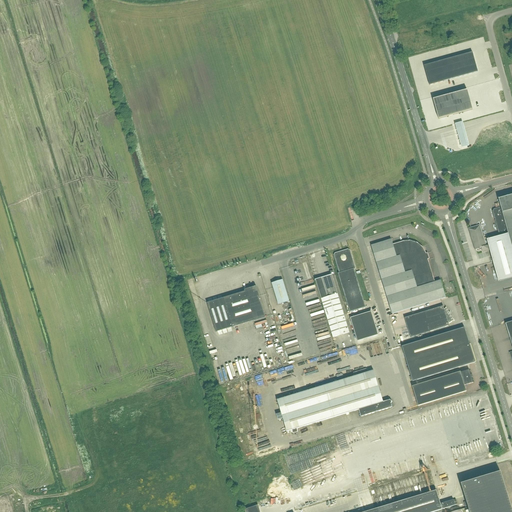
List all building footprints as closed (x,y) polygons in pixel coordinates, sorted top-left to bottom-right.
[(472,53),(424,66),(429,86),(478,72),(472,53)] [(438,99),(433,100),(436,109),(438,119),(473,110),(467,90),(438,98),(438,99)] [(463,122),(455,124),(456,127),(459,140),(461,148),(469,146),(467,138),(463,125),(463,123),(463,122)] [(499,235),(501,236),(508,234),(511,248),(511,195),(498,199),(501,208),(494,209),(492,212),(499,235)] [(488,251),(489,249),(488,247),(487,246),(486,246),(480,227),(478,226),(470,229),(469,230),(474,248),(475,248),(476,250),(478,249),(480,250),(482,250),(482,251),(484,252),(488,251)] [(371,246),(392,314),(446,298),(440,280),(433,283),(424,254),(421,249),(416,245),(410,243),(403,243),(393,246),(393,244),(391,240),(371,246)] [(348,250),(344,251),(335,254),(334,255),(339,273),(338,274),(349,312),(366,307),(354,270),(355,268),(350,251),(348,250)] [(321,299),(333,338),(349,333),(337,294),(332,276),(332,275),(330,275),(330,276),(327,277),(322,278),(328,297),(321,299)] [(278,305),(289,301),(283,280),(272,284),(278,305)] [(245,292),(207,303),(216,332),(265,317),(260,300),(260,299),(259,297),(256,286),(244,290),(245,292)] [(410,338),(430,332),(449,326),(448,324),(454,321),(446,308),(445,308),(446,308),(444,309),(443,306),(405,318),(410,338)] [(350,318),(357,339),(357,342),(378,335),(378,332),(371,312),(350,318)] [(402,347),(412,382),(476,362),(471,345),(470,345),(464,328),(402,347)] [(464,386),(473,383),(469,370),(461,373),(460,372),(412,387),(418,406),(466,392),(464,386)] [(361,417),(392,407),(391,404),(392,402),(390,401),(390,400),(383,402),(374,371),(277,400),(287,432),(292,430),(293,434),(298,432),(297,429),(359,410),(361,417)] [(511,511),(511,510),(500,472),(461,484),(469,511),(511,511)] [(442,510),(442,509),(457,504),(456,500),(440,504),(436,491),(366,511),(442,511),(442,510)]
